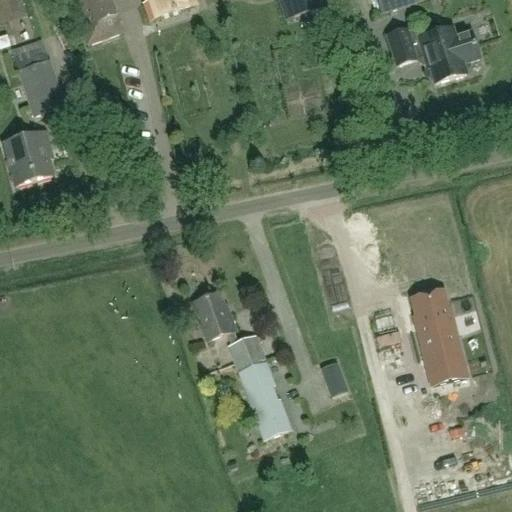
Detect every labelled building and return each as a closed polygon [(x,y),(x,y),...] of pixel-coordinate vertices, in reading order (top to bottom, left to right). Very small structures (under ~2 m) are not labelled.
[(69,0),(87,48),(123,35),(110,0),(69,0)] [(147,0),(148,3),(142,5),(148,23),(195,6),(193,0),(147,0)] [(286,0),(293,23),(325,14),(320,0),(286,0)] [(375,0),(381,18),(418,7),(415,0),(375,0)] [(454,41),(452,33),(418,43),(415,33),(407,35),(406,33),(387,39),(396,69),(415,63),(415,61),(422,60),(426,72),(429,71),(434,87),(465,78),(462,67),(478,62),(471,36),(454,41)] [(34,121),(64,110),(48,64),(41,43),(12,52),(19,74),(18,75),(34,121)] [(15,189),(52,179),(48,163),(52,162),(45,137),(4,148),(15,189)] [(453,313),(450,314),(446,296),(416,304),(421,322),(418,322),(435,392),(470,383),(453,313)] [(226,318),(219,299),(193,308),(206,344),(227,337),(231,350),(228,351),(262,443),(291,432),(257,340),(237,348),(232,335),(234,334),(228,317),(226,318)] [(322,371),(327,385),(343,379),(338,365),(322,371)] [(486,410),(443,421),(465,508),(508,497),(486,410)]
